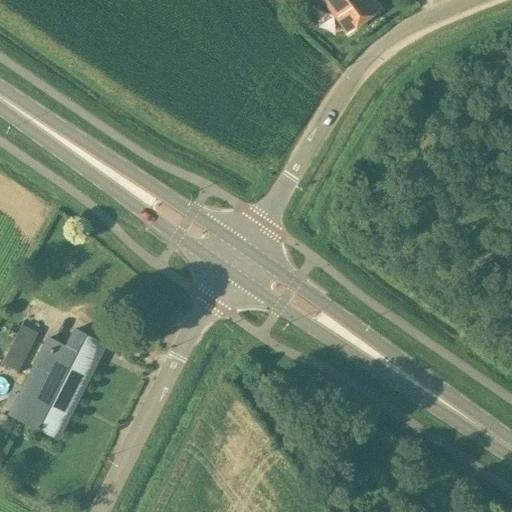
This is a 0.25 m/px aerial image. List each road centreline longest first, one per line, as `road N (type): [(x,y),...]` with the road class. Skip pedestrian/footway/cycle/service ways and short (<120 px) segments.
road 1 (unclassified): [(235,260),(350,79),(377,50),(487,0)]
road 2 (primary): [(511,447),(235,260)]
road 3 (primary): [(235,260),(0,98)]
road 4 (unclassified): [(100,511),(235,260)]
